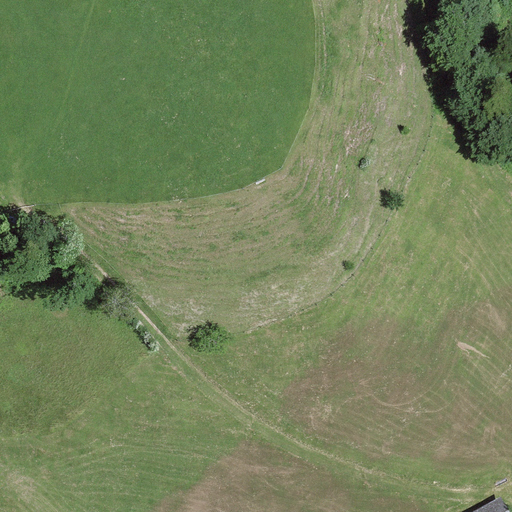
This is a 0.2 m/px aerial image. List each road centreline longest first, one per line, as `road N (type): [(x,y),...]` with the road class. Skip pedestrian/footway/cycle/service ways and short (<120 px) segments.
road 1 (track): [(42,219),(267,425),(314,456),(436,493),(470,496),(511,486)]
road 2 (track): [(511,241),(436,44),(429,0)]
road 3 (track): [(42,219),(19,203),(0,59)]
